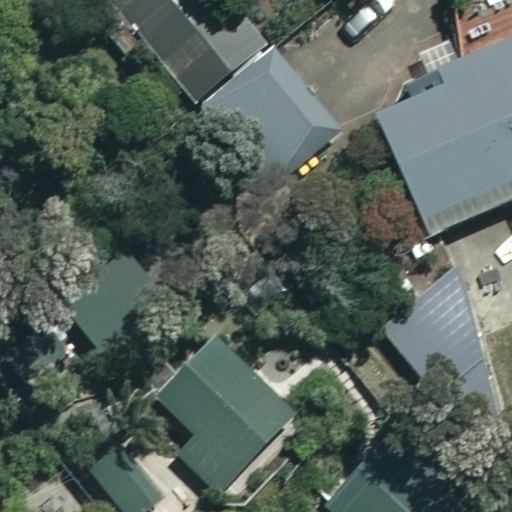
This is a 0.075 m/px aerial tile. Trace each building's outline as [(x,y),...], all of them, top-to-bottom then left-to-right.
[(107,0),(198,114),(273,55),(229,0),(107,0)] [(511,55),(412,101),(421,121),(385,137),(438,255),(511,221),(511,55)] [(348,142),(281,58),(207,117),(274,201),(348,142)] [(440,420),(492,380),(463,278),(413,315),(440,420)] [(301,418),(223,344),(165,404),(203,441),(185,459),(225,497),(301,418)] [(147,511),(185,480),(140,427),(91,468),(128,511),(147,511)] [(452,511),(391,451),(330,511),(329,511),(452,511)]
